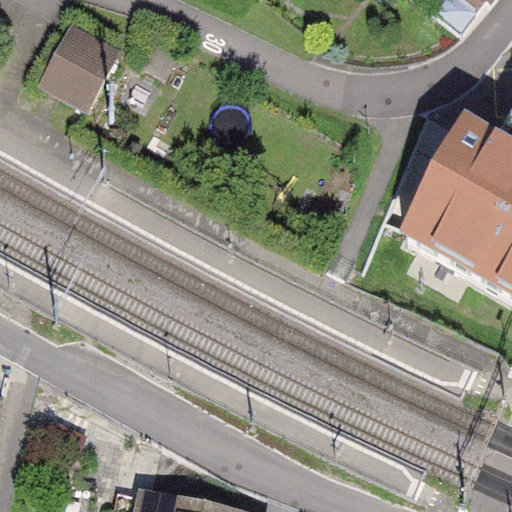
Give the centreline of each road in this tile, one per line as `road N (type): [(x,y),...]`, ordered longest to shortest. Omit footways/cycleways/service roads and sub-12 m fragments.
road 1 (residential): [(379,511),(184,424),(0,327)]
road 2 (residential): [(135,0),(315,88),(398,98),(458,86),(511,47)]
